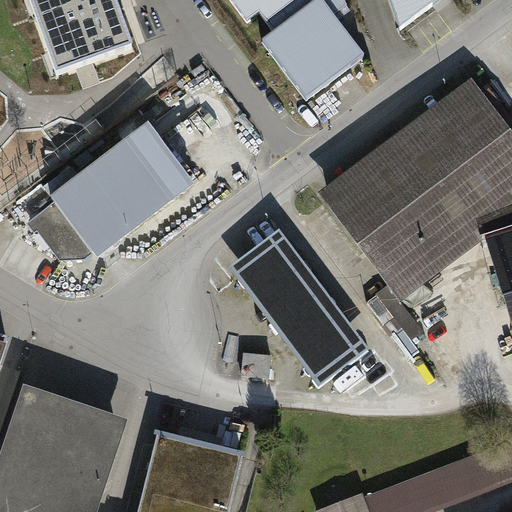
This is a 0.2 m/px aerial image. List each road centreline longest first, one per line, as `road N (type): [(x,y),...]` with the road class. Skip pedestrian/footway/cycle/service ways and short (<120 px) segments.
road 1 (residential): [(153,373),(160,282),(194,244),(511,7)]
road 2 (unknown): [(299,165),(304,219),(337,280),(435,399)]
road 3 (unknown): [(511,229),(484,278),(504,389)]
